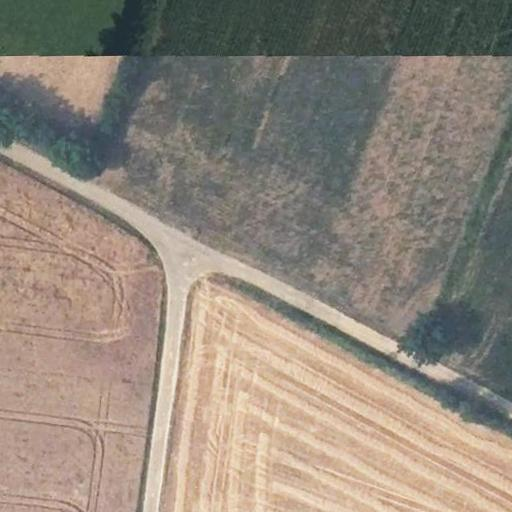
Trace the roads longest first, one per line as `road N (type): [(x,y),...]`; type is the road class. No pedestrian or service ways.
road 1 (unclassified): [(153,511),(183,244),(511,409)]
road 2 (track): [(0,143),(183,244)]
